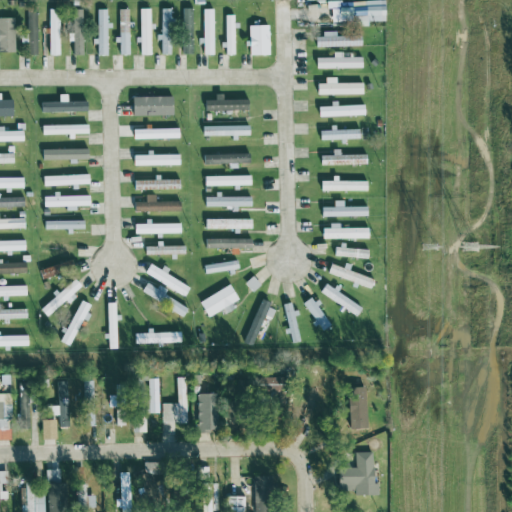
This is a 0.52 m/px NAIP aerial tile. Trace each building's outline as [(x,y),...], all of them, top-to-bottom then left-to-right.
[(382,1),(325,2),(325,10),(329,9),(330,25),(368,24),(367,22),(383,22),(382,1)] [(25,9),(25,34),(18,34),(19,43),(25,43),(25,56),(36,55),(34,9),(25,9)] [(46,56),(57,56),(58,9),(47,9),(46,56)] [(117,38),(116,38),(116,56),(129,55),(129,22),(128,22),(128,9),(117,10),(117,38)] [(149,9),(138,9),(139,55),(150,55),(149,9)] [(159,55),(170,55),(170,9),(158,9),(159,41),(159,55)] [(180,54),(191,55),(192,9),(181,9),(180,54)] [(211,55),(212,10),(201,9),(201,41),(201,55),(211,55)] [(71,55),(82,55),(81,10),(70,10),(71,55)] [(96,39),(94,39),(94,56),(107,56),(106,23),(106,10),(95,10),(96,39)] [(224,47),(224,55),(233,55),(234,15),(223,15),(222,47),(224,47)] [(0,52),(13,52),(12,18),(0,18),(0,52)] [(248,56),(268,55),(267,25),(247,26),(248,56)] [(361,47),(361,36),(334,36),(334,34),(313,34),(314,48),(361,47)] [(314,58),(314,69),(362,68),(362,57),(350,57),(341,57),(341,52),(332,52),(332,58),(314,58)] [(315,95),(362,95),(362,83),(335,83),(335,78),(323,78),(323,84),(315,84),(315,95)] [(221,100),(221,94),(213,94),(213,100),(203,100),(203,111),(247,110),(246,99),(221,100)] [(171,116),(171,96),(129,97),(130,116),(171,116)] [(10,100),(0,99),(0,117),(10,117),(10,100)] [(85,101),(38,102),(38,113),(85,112),(85,101)] [(329,107),(316,107),(317,117),(364,115),(363,104),(329,106),(329,107)] [(39,126),(40,136),(72,136),(72,135),(87,134),(86,125),(39,126)] [(200,127),(200,138),(236,137),(236,136),(248,136),(248,126),(200,127)] [(0,141),(22,142),(22,131),(1,131),(1,127),(0,127),(0,141)] [(343,140),(359,139),(358,128),(328,129),(328,130),(317,131),(318,141),(343,141),(343,140)] [(177,139),(177,129),(131,130),(131,140),(177,139)] [(40,150),(40,161),(87,160),(87,149),(40,150)] [(0,164),(13,164),(12,154),(0,153),(0,164)] [(319,166),(365,165),(365,153),(331,154),(331,156),(318,156),(319,166)] [(248,163),(248,154),(201,155),(202,165),(248,163)] [(179,155),(131,155),(131,166),(179,165),(179,155)] [(41,176),(41,187),(76,186),(76,185),(88,185),(88,175),(41,176)] [(203,177),(203,187),(238,186),(249,185),(249,176),(203,177)] [(0,188),(22,189),(22,178),(0,177),(0,188)] [(179,180),(155,180),(132,180),(132,190),(179,190),(179,180)] [(366,191),(366,180),(330,180),(330,181),(319,181),(319,192),(366,191)] [(65,207),(65,211),(74,211),(74,207),(88,206),(88,195),(52,196),(52,197),(42,197),(42,208),(65,207)] [(153,195),(144,195),(144,202),(132,202),(132,211),(178,212),(178,202),(153,202),(153,195)] [(250,196),(214,197),(203,197),(203,207),(233,207),(250,207),(250,196)] [(0,198),(0,207),(22,207),(22,198),(0,198)] [(342,207),(342,201),(332,201),(332,207),(319,208),(320,218),(366,217),(366,207),(342,207)] [(203,229),(238,230),(238,229),(250,229),(250,219),(203,218),(203,229)] [(0,229),(24,229),(23,219),(0,219),(0,229)] [(83,221),(42,221),(42,230),(83,230),(83,221)] [(180,233),(179,222),(143,223),(143,224),(132,224),(132,235),(160,235),(160,234),(180,233)] [(320,226),(320,240),(368,238),(367,228),(337,229),(337,226),(320,226)] [(24,239),(0,240),(0,252),(9,252),(9,251),(24,251),(24,239)] [(249,239),(204,239),(204,249),(249,249),(249,239)] [(37,253),(55,254),(55,255),(77,256),(78,244),(37,243),(37,253)] [(184,245),(155,244),(154,247),(143,246),(142,256),(174,256),(174,254),(184,255),(184,245)] [(332,257),(367,258),(367,248),(332,247),(332,257)] [(237,271),(236,261),(202,264),(203,274),(237,271)] [(0,274),(23,274),(23,263),(0,263),(0,274)] [(40,280),(63,273),(60,264),(37,271),(40,280)] [(159,270),(147,264),(142,274),(183,297),(189,286),(159,270)] [(344,269),(329,264),(325,273),(353,283),(353,284),(369,290),(373,280),(344,269)] [(251,292),(259,285),(251,276),(243,283),(251,292)] [(55,296),(38,309),(44,317),(72,296),(71,295),(79,288),(73,280),(54,295),(55,296)] [(186,309),(162,295),(165,290),(155,284),(153,288),(144,283),(139,292),(181,317),(186,309)] [(334,290),(323,284),(318,293),(355,316),(360,308),(334,291),(334,290)] [(0,296),(25,296),(25,286),(0,286),(0,296)] [(235,301),(229,286),(197,300),(205,318),(231,307),(229,303),(235,301)] [(320,332),(329,326),(315,306),(316,306),(310,297),(301,303),(313,322),(320,332)] [(58,342),(69,347),(88,306),(77,300),(58,342)] [(269,319),(274,308),(259,301),(241,343),(250,347),(263,316),(269,319)] [(107,350),(117,349),(115,315),(114,303),(104,303),(105,340),(106,340),(107,350)] [(281,304),(287,331),(290,344),(300,342),(293,310),(292,311),(290,303),(281,304)] [(26,309),(0,309),(0,319),(26,319),(26,309)] [(179,343),(178,331),(145,332),(145,333),(133,333),(133,344),(179,343)] [(0,336),(0,346),(27,346),(27,335),(0,336)] [(160,403),(159,423),(184,423),(185,378),(175,378),(174,404),(160,403)] [(278,378),(254,378),(254,394),(277,394),(278,378)] [(156,379),(145,379),(146,399),(132,399),(134,433),(144,433),(143,414),(157,413),(156,379)] [(92,381),(82,381),(82,427),(93,427),(92,381)] [(17,428),(27,429),(28,384),(18,383),(17,428)] [(300,413),(294,428),(304,432),(320,389),(311,385),(300,413)] [(345,430),(361,427),(356,392),(347,394),(350,412),(342,413),(345,430)] [(195,394),(195,432),(215,431),(215,394),(195,394)] [(46,406),(46,415),(55,416),(56,407),(46,406)] [(54,420),(40,421),(40,440),(54,440),(54,420)] [(336,492),(353,491),(353,496),(376,496),(376,484),(371,484),(370,453),(353,453),(353,468),(335,469),(336,492)] [(137,483),(144,484),(145,474),(153,476),(155,464),(143,462),(141,472),(139,472),(137,483)] [(58,484),(57,470),(44,470),(44,484),(58,484)] [(116,510),(128,510),(127,473),(115,473),(116,510)] [(252,511),(267,511),(266,476),(252,477),(252,511)] [(199,511),(209,511),(210,511),(216,511),(216,484),(200,483),(199,511)] [(45,511),(65,511),(64,485),(44,485),(45,511)] [(19,511),(41,511),(41,488),(19,489),(19,511)] [(92,509),(92,495),(82,495),(82,488),(75,488),(75,510),(92,509)] [(224,511),(242,511),(243,497),(225,497),(224,511)]
